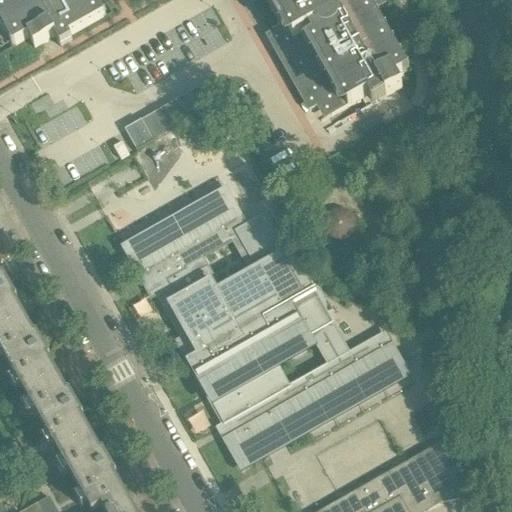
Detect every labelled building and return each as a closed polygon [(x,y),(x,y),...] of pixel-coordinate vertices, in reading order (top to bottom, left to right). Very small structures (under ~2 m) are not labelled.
[(0,0),(0,7),(0,8),(0,19),(1,21),(6,18),(12,28),(6,31),(15,47),(29,39),(34,49),(43,44),(54,38),(60,48),(64,46),(72,42),(70,38),(103,19),(97,8),(92,11),(88,5),(93,2),(92,0),(270,0),(284,24),(285,25),(281,28),(265,36),(304,105),(308,113),(324,104),(330,115),(331,117),(362,100),(364,104),(365,106),(366,108),(367,109),(368,108),(372,106),(367,97),(373,93),(378,102),(402,89),(397,80),(403,76),(365,11),(382,1),(381,0),(0,0)] [(173,104),(169,107),(142,122),(154,143),(155,142),(171,133),(217,107),(219,106),(220,105),(208,84),(207,85),(173,104)] [(154,143),(142,122),(125,131),(135,149),(136,151),(137,153),(154,143)] [(140,278),(150,296),(161,290),(203,366),(193,372),(224,427),(228,425),(231,431),(222,437),(239,467),(406,372),(389,343),(385,335),(345,358),(328,327),(333,324),(270,212),(245,226),(225,191),(123,249),(140,278)] [(325,224),(327,232),(331,238),(339,241),(346,240),(352,235),(355,228),(354,220),(349,214),(342,211),(335,212),(328,217),(325,224)] [(134,511),(115,478),(116,475),(104,453),(101,453),(82,420),(83,418),(70,394),(68,395),(68,394),(49,361),(50,359),(37,336),(35,336),(16,303),(17,300),(5,278),(2,278),(0,275),(0,353),(90,511),(96,511),(102,509),(103,511),(134,511)] [(428,511),(442,504),(460,501),(448,441),(445,442),(387,475),(320,511),(428,511)] [(56,511),(49,499),(38,505),(42,511),(56,511)]
